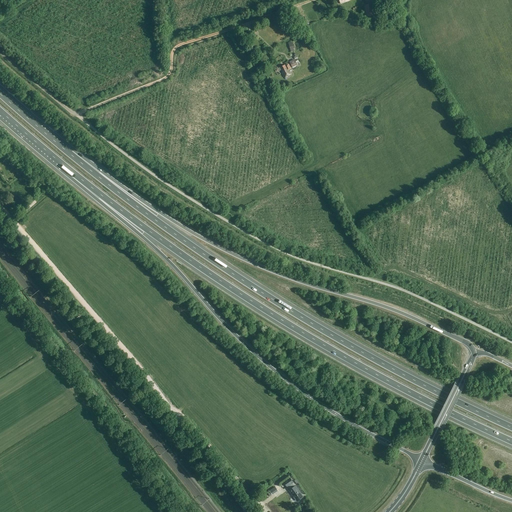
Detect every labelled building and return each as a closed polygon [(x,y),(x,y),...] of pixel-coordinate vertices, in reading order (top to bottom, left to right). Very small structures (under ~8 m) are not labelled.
[(366,7),(365,7),(366,17),(375,15),(373,5),(366,6),(366,7)] [(261,58),(262,60),(265,58),(261,51),(260,49),(256,51),(260,58),(261,58)] [(290,62),(293,68),(298,66),(295,59),(290,62)] [(285,65),(280,67),(283,73),(282,73),(285,78),(291,74),(289,70),(291,69),(288,64),(285,65)] [(289,478),(283,483),(287,487),(288,487),(290,490),(289,491),(297,502),(303,497),(295,486),(289,478)]
